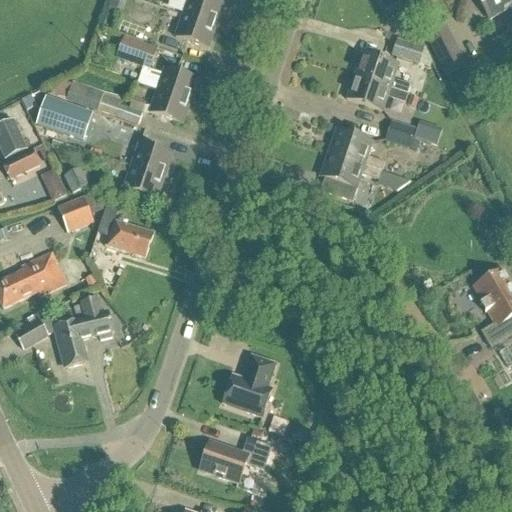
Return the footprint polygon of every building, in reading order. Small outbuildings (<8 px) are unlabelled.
[(188,0),(182,18),(216,30),(224,8),(199,0),(188,0)] [(384,14),(402,6),(398,0),(380,0),(378,2),(384,14)] [(511,0),(474,0),(489,24),(508,12),(507,10),(511,6),(511,0)] [(216,30),(182,18),(175,40),(209,52),(216,30)] [(425,40),(445,80),(465,70),(445,30),(425,40)] [(116,61),(148,72),(155,52),(123,41),(116,61)] [(391,58),(417,67),(422,51),(396,42),(391,58)] [(362,56),(354,80),(407,97),(411,88),(395,83),(399,69),(362,56)] [(163,72),(156,94),(191,106),(198,83),(163,72)] [(404,107),(407,97),(354,80),(346,103),(384,116),(388,102),(404,107)] [(66,104),(96,114),(136,129),(145,105),(131,101),(128,111),(118,108),(119,105),(101,99),(102,96),(72,86),(66,104)] [(191,106),(156,94),(149,117),(183,128),(191,106)] [(418,101),(410,98),(407,108),(415,110),(418,101)] [(45,100),(35,129),(82,145),(92,117),(45,100)] [(94,133),(125,144),(131,128),(99,118),(94,133)] [(389,124),(386,133),(418,143),(421,135),(389,124)] [(0,132),(0,158),(4,167),(28,155),(14,126),(0,132)] [(427,128),(421,145),(435,149),(440,133),(427,128)] [(336,133),(328,157),(380,174),(383,165),(368,160),(373,146),(336,133)] [(418,143),(386,133),(383,144),(415,154),(418,143)] [(138,148),(131,170),(164,182),(172,159),(138,148)] [(10,183),(40,170),(33,155),(4,169),(10,183)] [(320,181),(323,182),(318,195),(362,209),(369,188),(373,190),(376,181),(384,184),(387,177),(380,174),(328,157),(320,181)] [(164,182),(131,170),(123,193),(157,204),(164,182)] [(62,179),(69,196),(85,189),(78,172),(62,179)] [(56,210),(65,235),(91,226),(88,218),(103,213),(108,200),(94,197),(56,210)] [(145,262),(153,238),(114,225),(118,215),(106,211),(98,237),(109,241),(106,250),(145,262)] [(5,231),(0,232),(0,244),(9,241),(5,231)] [(39,301),(66,289),(51,257),(20,271),(23,275),(0,285),(0,306),(3,313),(37,298),(39,301)] [(511,338),(511,284),(505,272),(472,290),(493,328),(488,330),(490,333),(482,338),(489,351),(511,338)] [(92,278),(84,281),(88,291),(96,287),(92,278)] [(112,342),(111,338),(106,318),(102,319),(97,303),(81,307),(86,323),(78,325),(75,312),(73,312),(82,345),(98,341),(100,345),(112,342)] [(82,345),(73,312),(55,317),(56,321),(39,325),(29,331),(16,339),(24,354),(48,340),(47,339),(57,336),(67,373),(88,367),(82,345)] [(243,383),(233,380),(223,409),(261,422),(271,393),(267,392),(275,368),(251,360),(243,383)] [(492,430),(479,405),(466,412),(479,437),(492,430)] [(293,429),(288,442),(313,451),(318,438),(293,429)] [(245,468),(264,475),(272,450),(247,442),(242,457),(210,446),(200,475),(238,488),(245,468)] [(307,451),(298,448),(294,461),(303,464),(307,451)]
